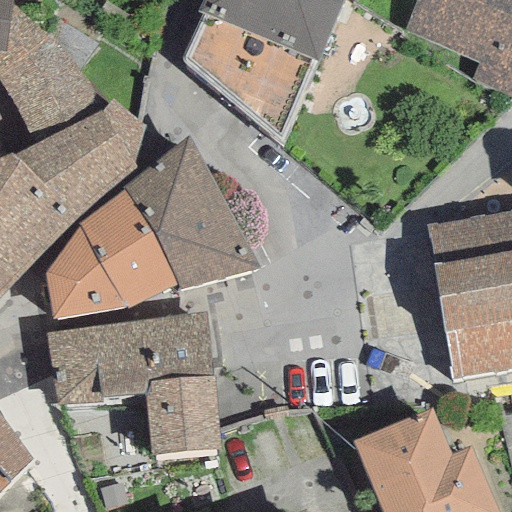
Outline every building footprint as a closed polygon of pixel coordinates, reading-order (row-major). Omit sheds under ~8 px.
[(0,0),(0,51),(4,52),(10,7),(10,0),(0,0)] [(181,60),(280,147),(338,0),(200,0),(196,11),(201,13),(181,60)] [(511,0),(418,0),(405,31),(479,64),(469,83),(511,100),(511,0)] [(0,299),(73,220),(128,174),(135,168),(143,125),(112,99),(101,111),(90,84),(10,7),(4,52),(0,51),(0,85),(34,145),(0,159),(0,299)] [(257,270),(188,137),(121,188),(122,191),(176,285),(180,291),(257,270)] [(125,310),(176,285),(122,191),(78,225),(43,275),(51,320),(124,306),(125,310)] [(511,210),(425,224),(452,381),(511,369),(511,210)] [(205,312),(45,333),(56,405),(101,402),(102,397),(145,395),(149,456),(218,450),(213,377),(210,377),(205,312)] [(352,442),(382,511),(495,511),(467,447),(451,454),(431,408),(352,442)] [(0,491),(32,460),(0,417),(0,491)]
